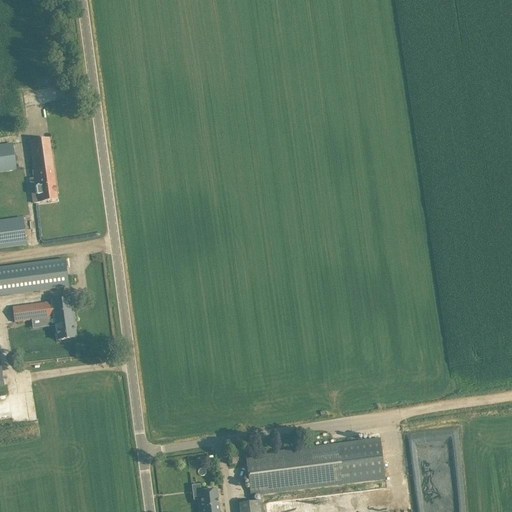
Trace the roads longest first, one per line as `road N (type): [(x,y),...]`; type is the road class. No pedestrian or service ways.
road 1 (unclassified): [(141,451),(80,0)]
road 2 (unclassified): [(141,451),(404,414)]
